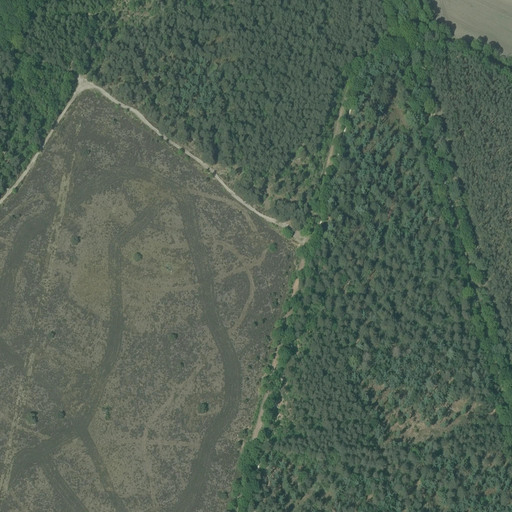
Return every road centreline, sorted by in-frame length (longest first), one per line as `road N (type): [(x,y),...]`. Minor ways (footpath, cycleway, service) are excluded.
road 1 (track): [(307,241),(238,511)]
road 2 (track): [(419,29),(361,62),(307,241)]
road 3 (track): [(454,166),(507,353)]
road 4 (track): [(420,49),(454,166)]
